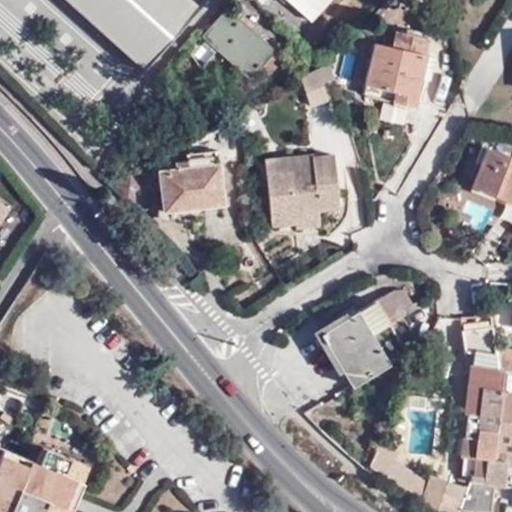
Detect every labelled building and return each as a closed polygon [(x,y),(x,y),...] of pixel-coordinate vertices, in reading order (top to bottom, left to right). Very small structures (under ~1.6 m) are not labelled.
[(191,0),(65,0),(142,70),(199,7),(191,0)] [(285,0),(311,23),(331,0),(285,0)] [(285,59),(229,9),(204,37),(251,79),(259,69),(269,77),(285,59)] [(420,80),(425,54),(423,54),(427,39),(396,32),(393,47),(375,43),(366,85),(394,91),(392,100),(414,105),(420,80)] [(435,57),(425,54),(420,80),(430,81),(435,57)] [(394,91),(366,85),(363,94),(392,100),(394,91)] [(493,195),(511,201),(511,156),(482,146),(469,180),(495,189),(493,195)] [(187,154),(188,160),(188,166),(174,168),(160,169),(163,209),(223,203),(217,151),(187,154)] [(313,171),(312,157),(312,155),(264,159),(266,175),(313,171)] [(333,155),(312,157),(313,171),(266,175),(269,225),(294,224),(293,212),(316,210),(336,208),(333,155)] [(468,185),(493,195),(495,189),(469,180),(468,185)] [(317,226),(316,210),(293,212),(294,224),(294,228),(317,226)] [(432,237),(456,250),(463,236),(439,224),(432,237)] [(389,291),(347,317),(321,333),(342,370),(352,386),(404,355),(388,325),(400,318),(415,310),(404,291),(389,291)] [(321,333),(347,317),(344,311),(311,331),(337,373),(342,370),(321,333)] [(416,348),(400,318),(388,325),(404,355),(416,348)] [(489,511),(494,487),(511,489),(511,371),(496,370),(492,347),(491,332),(490,328),(462,331),(466,357),(474,356),(473,366),(484,368),(482,386),(470,384),(462,438),(465,438),(460,474),(458,481),(467,484),(467,487),(456,485),(429,474),(423,491),(423,492),(419,502),(420,503),(436,511),(457,511),(459,508),(475,511),(489,511)] [(511,335),(491,332),(492,347),(511,349),(511,335)] [(496,370),(511,371),(511,349),(492,347),(496,370)] [(473,366),(470,384),(482,386),(484,368),(473,366)] [(378,442),(368,464),(419,502),(423,492),(423,491),(388,467),(396,452),(378,442)] [(68,511),(87,466),(46,448),(38,463),(0,446),(0,511),(68,511)]
